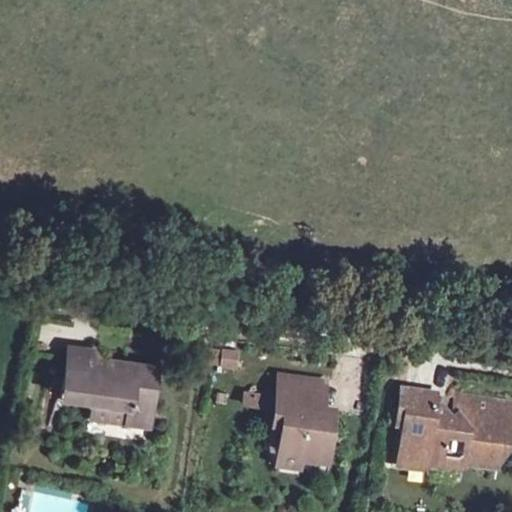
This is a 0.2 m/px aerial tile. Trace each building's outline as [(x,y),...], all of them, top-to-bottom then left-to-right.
[(96,361),(97,353),(67,349),(66,357),(96,361)] [(235,368),(237,352),(221,350),(219,365),(235,368)] [(148,426),(155,369),(96,361),(66,357),(62,390),(91,394),(89,404),(127,409),(125,423),(148,426)] [(323,461),(330,411),(320,409),(324,383),(279,376),(272,423),(281,425),(277,449),(296,452),(295,457),(323,461)] [(89,404),(91,394),(62,390),(60,400),(89,404)] [(507,438),(511,405),(511,403),(456,395),(454,413),(456,416),(451,419),(441,406),(433,405),(435,395),(401,390),(396,422),(403,423),(397,462),(410,464),(422,455),(457,461),(463,456),(492,460),(497,456),(500,437),(507,438)] [(269,408),(270,398),(247,394),(246,405),(269,408)] [(294,466),(295,457),(296,452),(277,449),(275,464),(294,466)]
